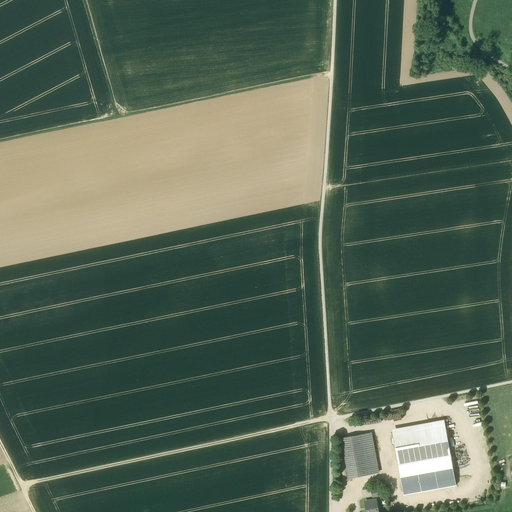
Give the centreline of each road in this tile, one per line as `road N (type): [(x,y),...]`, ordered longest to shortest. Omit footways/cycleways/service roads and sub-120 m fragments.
road 1 (track): [(330,418),(320,237),(335,0)]
road 2 (track): [(0,141),(331,74)]
road 3 (track): [(20,485),(330,418)]
road 4 (track): [(391,475),(398,505),(476,487),(460,412),(423,413)]
road 5 (track): [(511,382),(330,418)]
road 6 (track): [(332,507),(363,482),(391,475),(381,423),(347,430),(330,418)]
road 7 (track): [(83,0),(116,117)]
